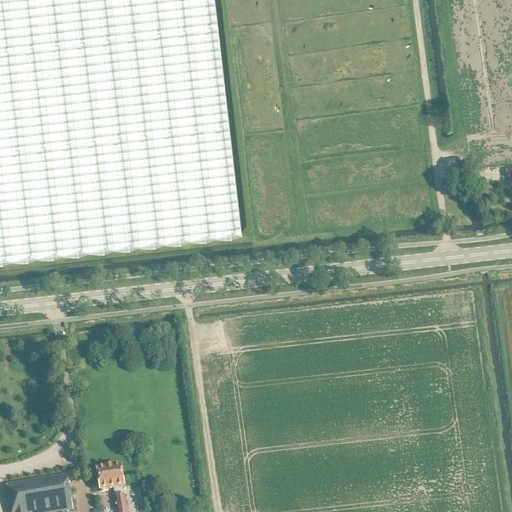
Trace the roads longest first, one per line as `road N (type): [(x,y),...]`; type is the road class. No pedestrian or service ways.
road 1 (primary): [(445,259),(0,308)]
road 2 (unclassified): [(445,259),(415,0)]
road 3 (track): [(211,511),(185,287)]
